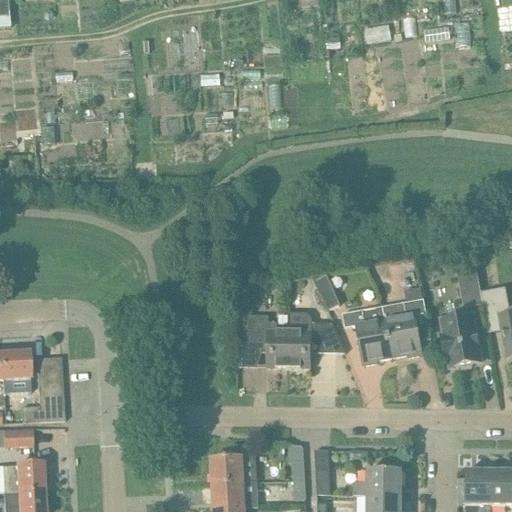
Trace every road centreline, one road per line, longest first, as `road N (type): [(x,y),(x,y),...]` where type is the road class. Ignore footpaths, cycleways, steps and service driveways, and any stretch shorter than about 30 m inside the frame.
road 1 (residential): [(440,417),(309,420),(110,409)]
road 2 (track): [(257,0),(156,12),(103,34),(0,44)]
road 3 (residential): [(110,409),(107,342),(91,315),(64,308),(0,312)]
